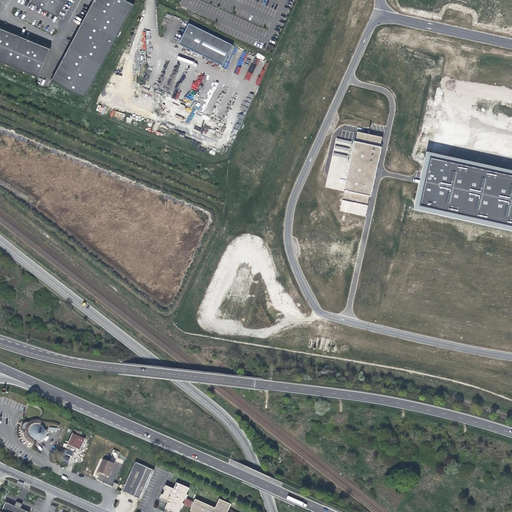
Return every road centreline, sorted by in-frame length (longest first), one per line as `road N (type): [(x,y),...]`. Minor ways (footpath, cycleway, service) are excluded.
road 1 (primary): [(511,432),(405,404),(78,363),(0,343)]
road 2 (tertiary): [(0,240),(229,422),(272,511)]
road 3 (unclassified): [(348,78),(287,223),(297,274),(320,314),(346,320)]
road 4 (primary): [(122,423),(323,511)]
road 5 (track): [(167,322),(0,198)]
road 6 (unclassified): [(346,320),(511,355)]
road 7 (unclassified): [(378,172),(346,320)]
road 8 (unclassified): [(377,15),(511,45)]
road 9 (primary): [(0,367),(122,423)]
road 10 (primary): [(0,378),(122,423)]
road 11 (unclassified): [(348,78),(386,91),(393,104),(378,172)]
